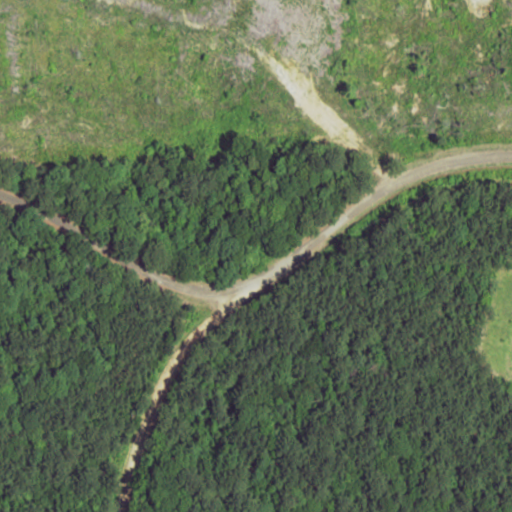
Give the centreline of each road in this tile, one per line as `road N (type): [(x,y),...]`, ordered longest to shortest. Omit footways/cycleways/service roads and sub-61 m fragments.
road 1 (residential): [(511,170),(453,185),(214,330),(167,317)]
road 2 (residential): [(167,317),(0,236)]
road 3 (residential): [(194,330),(155,511)]
